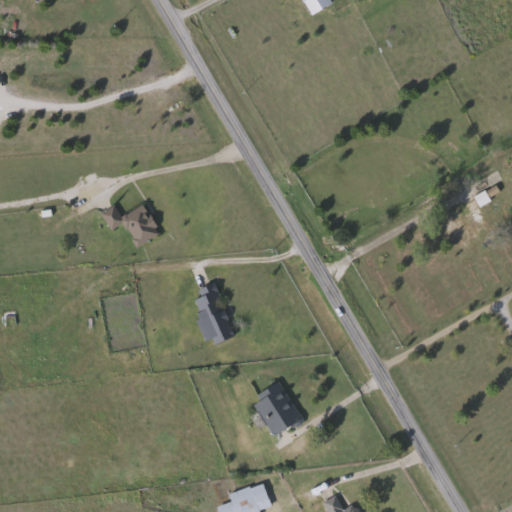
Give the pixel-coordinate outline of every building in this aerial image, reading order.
[(320,0),(316,2),(318,6),(311,10),(307,2),(305,0),(320,0)] [(113,231),(103,213),(116,205),(123,217),(146,205),(162,234),(138,248),(125,225),(113,231)] [(468,218),(472,225),(488,217),(495,231),(458,250),(447,228),(468,218)] [(209,346),(195,301),(203,298),(201,290),(218,284),(235,337),(209,346)] [(276,438),(253,400),(282,383),(305,420),(276,438)] [(222,511),(220,506),(234,502),(231,494),(265,483),(273,507),(261,511),(222,511)] [(344,510),(356,504),(360,511),(331,511),(330,509),(341,503),(344,510)]
